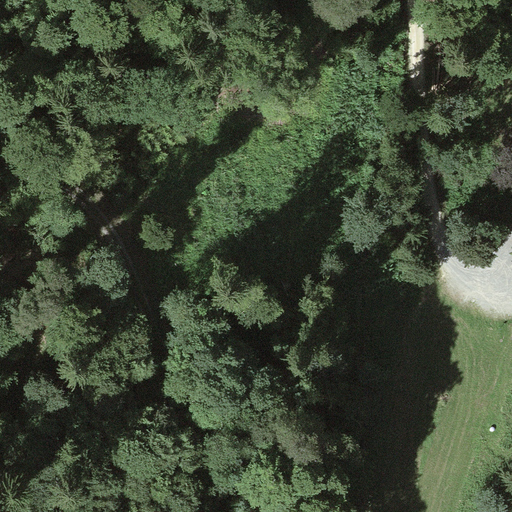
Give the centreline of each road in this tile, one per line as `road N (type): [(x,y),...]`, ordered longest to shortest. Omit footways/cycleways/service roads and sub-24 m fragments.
road 1 (track): [(0,161),(41,169),(93,199),(126,247),(224,511)]
road 2 (track): [(418,0),(425,166),(459,283),(496,306),(511,298)]
